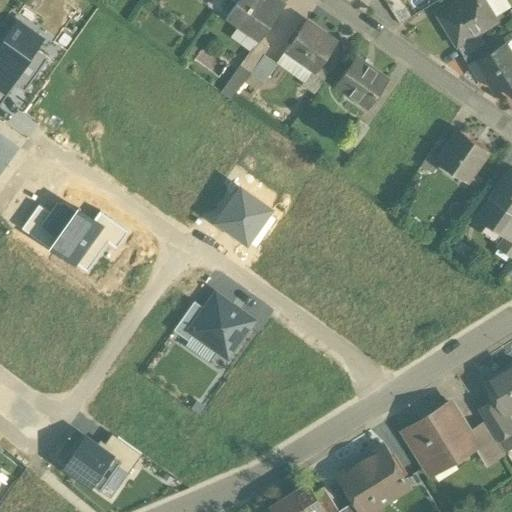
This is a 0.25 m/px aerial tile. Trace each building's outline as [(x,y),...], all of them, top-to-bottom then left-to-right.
[(209,0),(206,6),(215,12),(224,0),(209,0)] [(284,6),(275,0),(239,0),(226,19),(258,41),(259,42),(284,6)] [(410,18),(398,0),(384,0),(400,25),(410,18)] [(482,0),(463,0),(437,16),(456,46),(479,32),(496,21),(482,0)] [(336,43),(307,21),(286,50),(316,72),(333,48),(336,43)] [(0,47),(0,87),(5,91),(11,83),(14,85),(24,92),(48,59),(35,49),(41,40),(17,23),(0,47)] [(479,32),(456,46),(463,57),(485,42),(479,32)] [(258,41),(240,66),(251,73),(263,56),(268,49),(259,42),(258,41)] [(511,52),(506,43),(471,65),(480,79),(485,76),(495,91),(511,80),(511,52)] [(342,54),(333,48),(316,72),(306,85),(315,91),(342,54)] [(276,65),(263,56),(251,73),(263,82),(276,65)] [(388,80),(356,57),(336,85),(368,108),(388,80)] [(231,100),(251,73),(240,66),(221,93),(231,100)] [(11,83),(5,91),(0,87),(0,105),(14,85),(11,83)] [(357,121),(344,140),(355,147),(368,129),(357,121)] [(487,151),(460,131),(450,144),(438,162),(465,182),(487,151)] [(440,137),(428,155),(438,162),(450,144),(440,137)] [(511,167),(511,168),(501,182),(489,199),(511,215),(511,167)] [(492,175),(480,192),(489,199),(501,182),(492,175)] [(246,242),(247,241),(267,213),(270,209),(242,189),(218,221),(246,242)] [(511,226),(511,215),(489,199),(478,215),(506,235),(511,226)] [(60,202),(51,214),(44,224),(60,235),(52,247),(88,272),(108,243),(117,249),(129,231),(100,211),(93,220),(78,209),(75,213),(60,202)] [(51,249),(52,247),(60,235),(44,224),(51,214),(38,205),(22,229),(51,249)] [(247,241),(256,248),(277,220),(267,213),(247,241)] [(511,226),(506,235),(499,246),(511,255),(511,226)] [(254,320),(215,293),(204,309),(189,330),(194,334),(228,357),(254,320)] [(194,334),(189,330),(204,309),(194,302),(174,331),(188,341),(194,334)] [(511,365),(484,383),(494,400),(502,413),(504,412),(511,407),(511,365)] [(502,413),(494,400),(478,410),(487,424),(497,441),(511,431),(511,425),(504,412),(502,413)] [(451,403),(404,433),(430,474),(475,445),(477,444),(470,434),(451,403)] [(497,441),(487,424),(470,434),(477,444),(475,445),(486,464),(504,453),(497,441)] [(85,437),(64,467),(100,492),(118,467),(121,463),(106,452),(85,437)] [(106,452),(121,463),(118,467),(128,474),(141,455),(117,438),(106,452)] [(384,446),(342,471),(339,478),(354,502),(360,511),(370,511),(410,488),(384,446)] [(306,485),(271,507),(274,511),(323,511),(312,494),(306,485)] [(338,511),(323,487),(312,494),(323,511),(338,511)] [(360,511),(354,502),(338,511),(360,511)]
